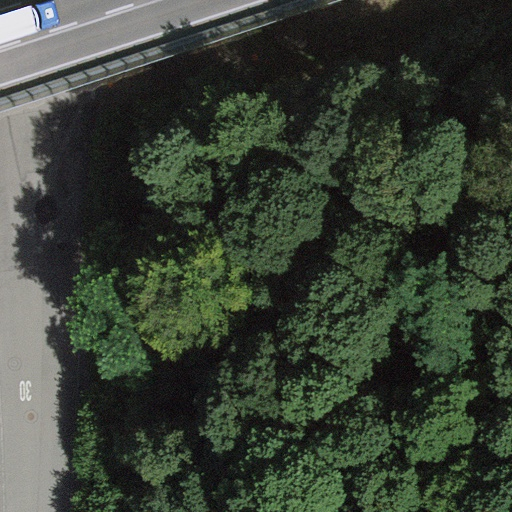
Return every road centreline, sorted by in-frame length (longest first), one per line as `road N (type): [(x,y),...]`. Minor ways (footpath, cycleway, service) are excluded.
road 1 (residential): [(35,511),(28,110)]
road 2 (motorway): [(0,66),(209,0)]
road 3 (residential): [(28,110),(70,28),(74,0)]
